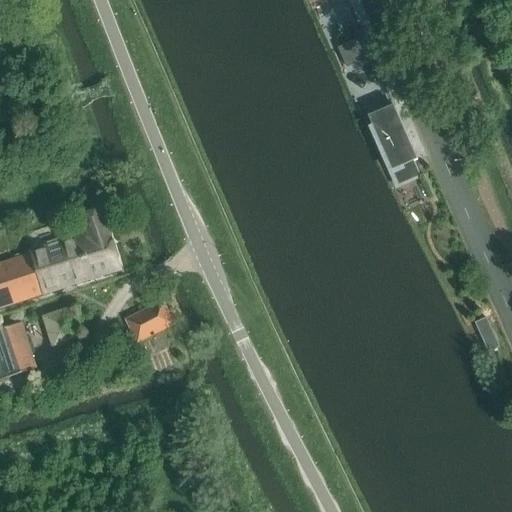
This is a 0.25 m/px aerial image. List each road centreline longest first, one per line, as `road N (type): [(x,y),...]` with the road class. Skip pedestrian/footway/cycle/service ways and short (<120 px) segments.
road 1 (unclassified): [(332,511),(203,257),(101,0)]
road 2 (tertiary): [(511,317),(369,0)]
